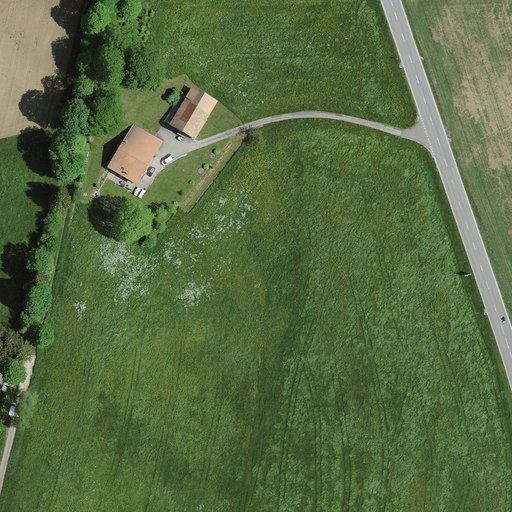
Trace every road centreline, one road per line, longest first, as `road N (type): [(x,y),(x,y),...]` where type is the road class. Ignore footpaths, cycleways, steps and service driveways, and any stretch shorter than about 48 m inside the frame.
road 1 (track): [(0,479),(116,0)]
road 2 (primary): [(511,358),(390,0)]
road 3 (track): [(140,194),(168,156),(283,116),(435,134)]
